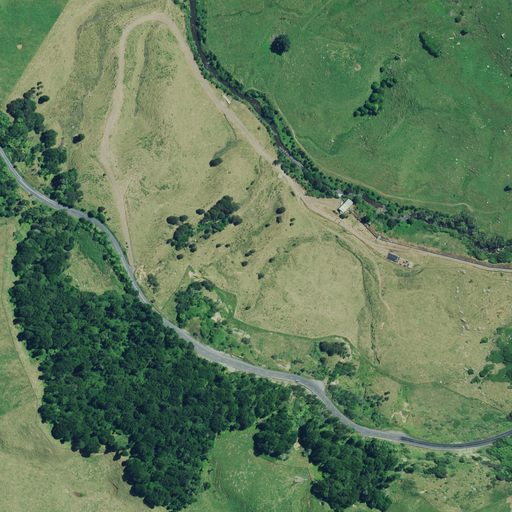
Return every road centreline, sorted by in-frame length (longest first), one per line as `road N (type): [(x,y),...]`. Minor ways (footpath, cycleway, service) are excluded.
road 1 (track): [(134,291),(103,149),(127,32),(158,16),(174,28),(203,84),(321,213),(378,246),(511,272)]
road 2 (tertiary): [(511,428),(463,443),(374,434),(306,382),(234,361),(155,313),(93,220),(49,202),(0,156)]
